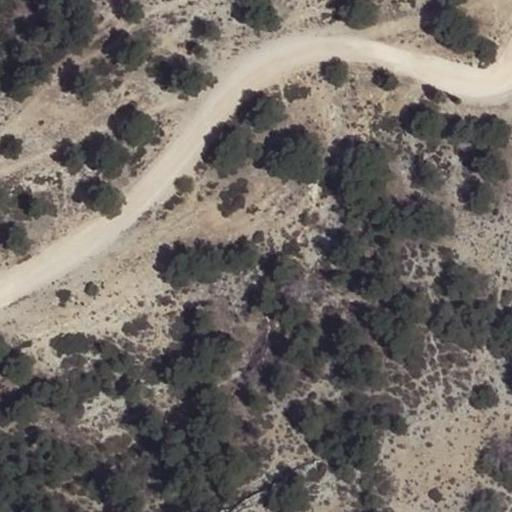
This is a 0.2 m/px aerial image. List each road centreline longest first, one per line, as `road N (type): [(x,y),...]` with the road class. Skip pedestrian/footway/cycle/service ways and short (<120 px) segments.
road 1 (track): [(511,68),(474,84),(360,53),(294,60),(230,88),(155,188),(0,293)]
road 2 (track): [(185,0),(113,31),(0,129)]
